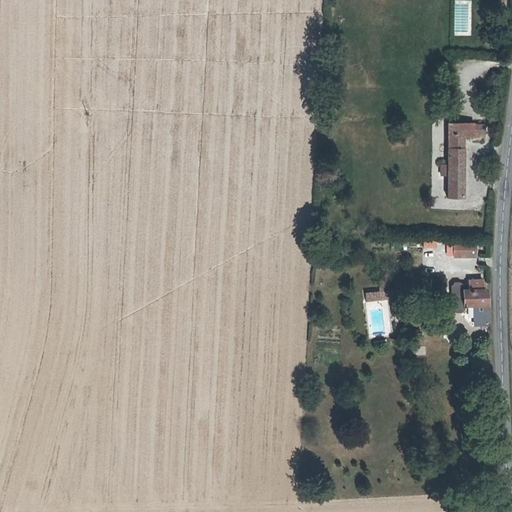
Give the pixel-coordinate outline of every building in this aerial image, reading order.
[(455,35),(467,35),(468,4),(455,4),(455,35)] [(448,192),(463,192),(464,129),(472,129),(472,132),(483,132),(483,120),(473,120),(472,117),(448,117),(448,192)] [(459,251),(480,250),(481,236),(458,237),(459,251)] [(375,286),(385,286),(383,273),(374,274),(375,286)] [(455,300),(466,300),(478,299),(488,299),(491,299),(491,283),(484,283),(484,276),(472,277),(471,284),(466,283),(466,278),(464,277),(454,277),(454,279),(455,300)] [(385,288),(385,286),(375,286),(376,289),(377,289),(379,297),(385,296),(384,288),(385,288)] [(363,299),(379,297),(377,289),(376,289),(362,291),(363,299)] [(478,321),(488,320),(488,299),(478,299),(478,321)]
